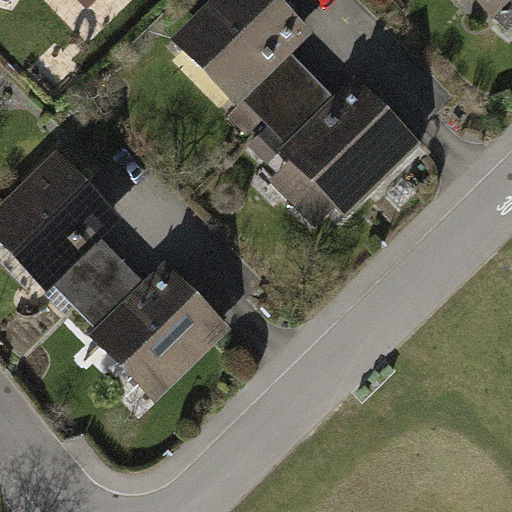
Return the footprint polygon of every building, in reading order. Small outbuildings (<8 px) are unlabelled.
[(277,0),(216,0),(176,39),(240,104),(311,34),(277,0)] [(511,0),(496,0),(502,5),(493,15),(511,33),(511,0)] [(280,156),(337,100),(293,55),(235,110),(280,156)] [(421,147),(355,82),(337,100),(283,154),(348,219),(421,147)] [(60,156),(0,214),(0,238),(50,289),(101,239),(122,218),(60,156)] [(147,285),(101,239),(46,292),(92,339),(147,285)] [(230,331),(165,267),(147,285),(94,337),(157,404),(230,331)]
